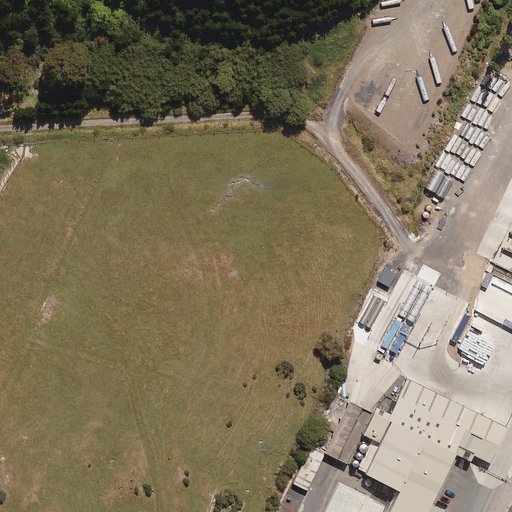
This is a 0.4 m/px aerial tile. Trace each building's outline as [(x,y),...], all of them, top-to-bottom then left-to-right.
[(487,92),(481,88),(460,122),(467,126),(487,92)] [(497,98),(490,94),(470,128),(477,132),(497,98)] [(511,97),(499,117),(505,121),(511,109),(511,97)] [(498,113),(492,109),(487,120),(493,123),(498,113)] [(465,129),(457,125),(440,158),(448,163),(465,129)] [(477,136),(470,132),(451,164),(458,168),(477,136)] [(495,138),(488,134),(472,159),(479,163),(495,138)] [(456,174),(439,162),(432,171),(450,183),(456,174)] [(448,186),(432,175),(427,183),(442,194),(448,186)] [(385,267),(377,280),(389,287),(397,274),(385,267)] [(406,317),(424,283),(417,279),(399,313),(406,317)] [(424,283),(406,317),(414,322),(433,288),(424,283)] [(387,348),(401,321),(393,317),(379,344),(387,348)] [(403,322),(389,349),(395,352),(409,325),(403,322)] [(507,428),(407,379),(391,412),(378,406),(363,435),(373,440),(358,470),(401,491),(392,511),(340,486),(327,511),(446,511),(432,505),(456,455),(471,462),(474,455),(490,463),(507,428)] [(313,444),(294,483),(307,489),(325,453),(348,465),(374,412),(350,400),(325,450),(313,444)]
